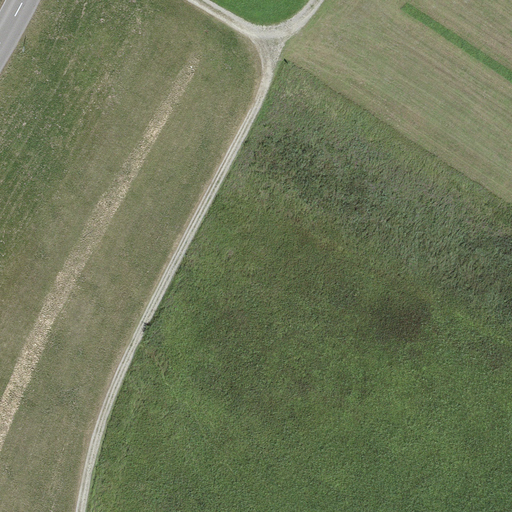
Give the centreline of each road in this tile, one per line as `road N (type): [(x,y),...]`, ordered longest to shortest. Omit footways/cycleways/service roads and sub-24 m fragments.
road 1 (track): [(282,55),(117,377),(82,511)]
road 2 (track): [(193,0),(282,55),(323,0)]
